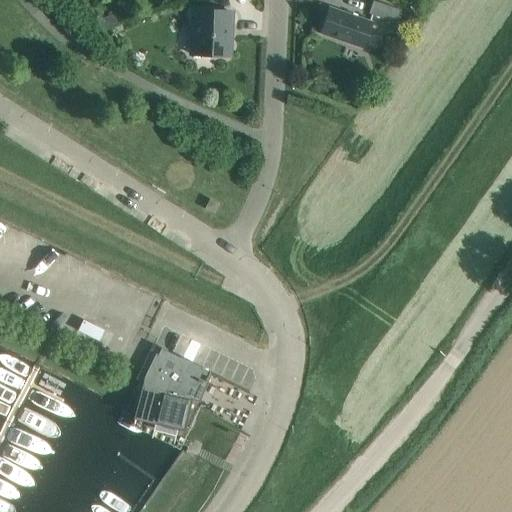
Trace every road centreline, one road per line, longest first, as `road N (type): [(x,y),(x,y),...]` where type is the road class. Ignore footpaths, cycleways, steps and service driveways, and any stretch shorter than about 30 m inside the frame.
road 1 (unclassified): [(327,511),(511,275)]
road 2 (unclassified): [(220,511),(275,411),(285,337),(283,306),(233,255)]
road 3 (unclassified): [(233,255),(0,107)]
road 4 (residential): [(278,0),(269,162),(233,255)]
